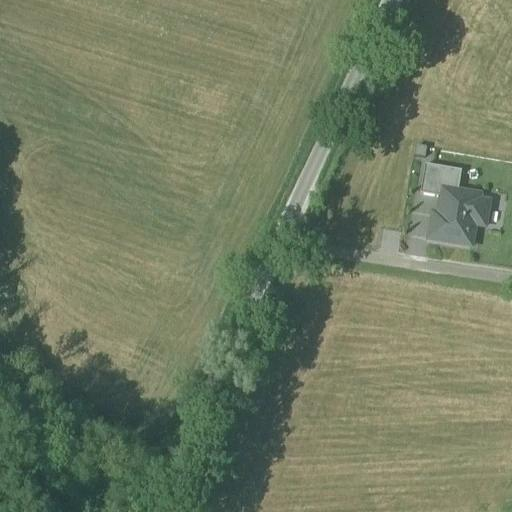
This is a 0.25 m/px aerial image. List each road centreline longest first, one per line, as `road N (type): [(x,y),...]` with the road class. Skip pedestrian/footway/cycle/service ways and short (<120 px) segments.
road 1 (unclassified): [(157,511),(394,0)]
road 2 (unclassified): [(55,511),(0,359)]
